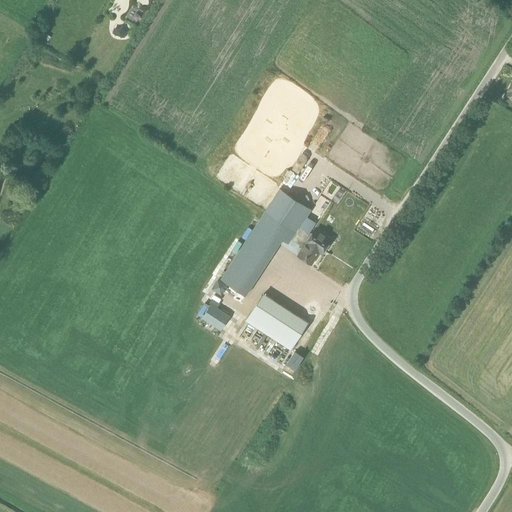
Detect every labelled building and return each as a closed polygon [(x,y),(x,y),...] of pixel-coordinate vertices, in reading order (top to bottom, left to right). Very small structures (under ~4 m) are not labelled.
[(38,32),(34,38),(43,43),(47,38),(38,32)] [(299,183),(306,169),(301,167),(294,180),(299,183)] [(284,170),(277,185),(283,188),(290,174),(284,170)] [(335,199),(339,188),(327,183),(323,195),(335,199)] [(297,255),(311,264),(321,249),(324,251),(332,239),(315,228),(310,235),(298,227),(310,209),(280,188),(220,279),(245,295),(282,239),(288,243),(291,239),(303,246),(297,255)] [(212,286),(209,291),(223,298),(225,292),(212,286)] [(308,322),(262,293),(245,320),(290,349),(308,322)] [(211,304),(203,318),(221,330),(230,316),(211,304)] [(173,335),(178,340),(188,330),(183,324),(173,335)] [(169,396),(211,418),(255,335),(236,325),(208,378),(210,379),(203,393),(201,392),(204,386),(181,374),(169,396)] [(268,346),(262,357),(278,367),(283,359),(271,352),(273,349),(268,346)] [(145,393),(138,408),(143,411),(151,396),(145,393)] [(165,403),(163,409),(172,411),(174,406),(165,403)] [(133,411),(128,418),(133,421),(138,415),(133,411)] [(186,412),(165,434),(180,448),(201,426),(186,412)]
